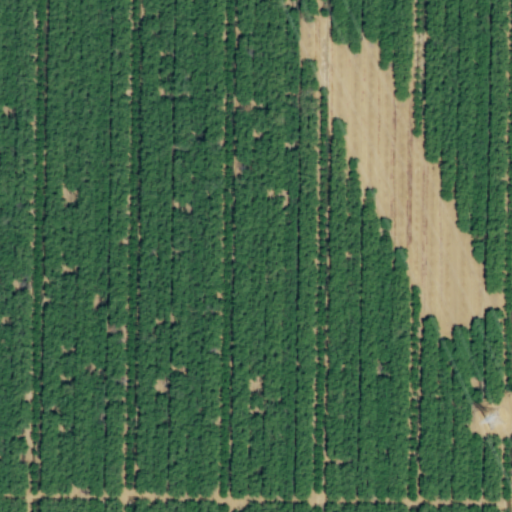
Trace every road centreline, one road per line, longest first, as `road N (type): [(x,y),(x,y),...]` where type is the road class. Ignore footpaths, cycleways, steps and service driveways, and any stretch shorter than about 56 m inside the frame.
road 1 (track): [(34,511),(43,0)]
road 2 (track): [(224,511),(233,0)]
road 3 (track): [(320,511),(329,0)]
road 4 (track): [(0,493),(511,501)]
road 5 (track): [(416,511),(423,0)]
road 6 (track): [(136,0),(132,511)]
